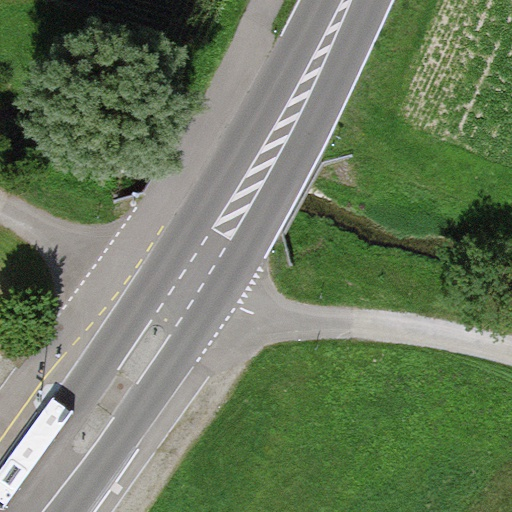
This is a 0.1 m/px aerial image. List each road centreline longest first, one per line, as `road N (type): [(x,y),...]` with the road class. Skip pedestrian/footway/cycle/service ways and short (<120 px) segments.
road 1 (secondary): [(349,0),(228,228),(38,511)]
road 2 (track): [(190,288),(250,312),(511,352)]
